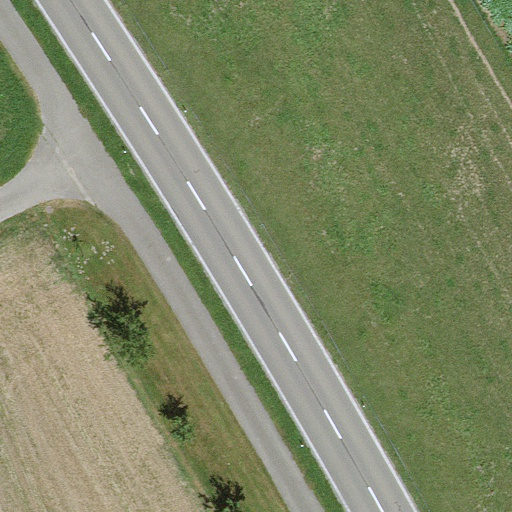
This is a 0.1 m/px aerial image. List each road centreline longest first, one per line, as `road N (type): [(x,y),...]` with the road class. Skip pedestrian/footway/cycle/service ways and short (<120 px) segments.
road 1 (secondary): [(380,511),(332,421),(64,0)]
road 2 (track): [(307,511),(0,11)]
road 3 (track): [(136,110),(82,152),(0,192)]
